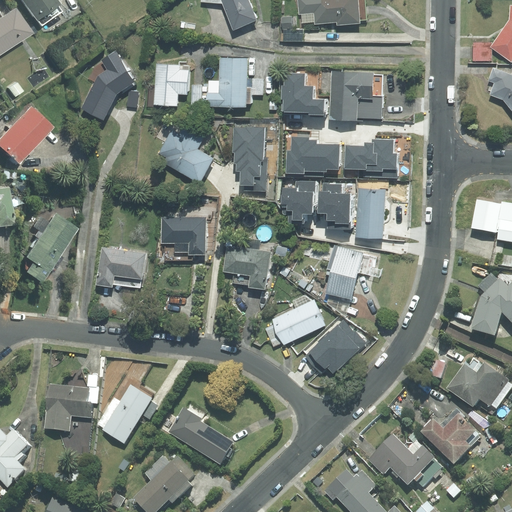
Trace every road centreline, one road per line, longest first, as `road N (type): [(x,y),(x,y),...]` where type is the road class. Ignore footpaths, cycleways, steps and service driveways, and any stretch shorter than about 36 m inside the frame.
road 1 (residential): [(0,328),(224,352),(275,377),(328,426)]
road 2 (residential): [(440,161),(428,301),(386,371),(328,426)]
road 3 (residential): [(444,0),(440,161)]
road 4 (residential): [(328,426),(237,511)]
